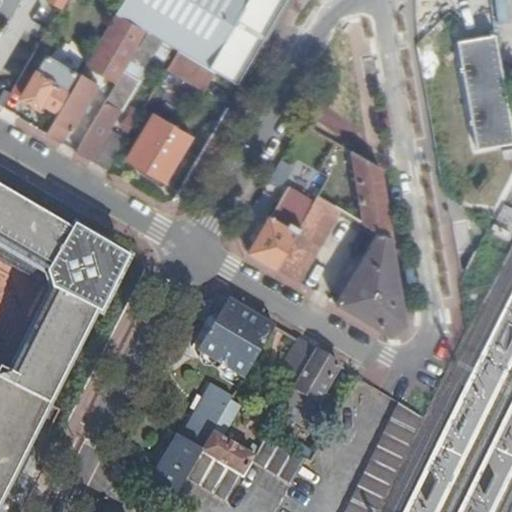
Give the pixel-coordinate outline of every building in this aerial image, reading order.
[(20,0),(0,0),(0,12),(10,18),(20,0)] [(217,71),(237,83),(285,0),(126,0),(118,13),(149,31),(164,40),(180,50),(217,71)] [(119,82),(125,71),(132,60),(149,31),(118,13),(88,64),(119,82)] [(155,54),(164,40),(149,31),(132,60),(145,67),(154,53),(155,54)] [(488,34),(450,40),(470,150),(508,144),(488,34)] [(180,50),(169,68),(206,89),(217,71),(180,50)] [(56,108),(78,72),(47,55),(23,96),(38,105),(42,100),(56,108)] [(78,152),(93,161),(110,130),(140,80),(125,71),(119,82),(78,152)] [(47,134),(62,142),(70,129),(72,130),(96,90),(85,83),(88,78),(82,75),(47,134)] [(129,159),(167,180),(193,136),(156,114),(129,159)] [(93,161),(109,170),(126,140),(110,130),(93,161)] [(381,167),(354,152),(366,223),(379,231),(393,239),(387,203),(381,167)] [(282,159),(271,178),(281,184),(285,183),(293,170),(292,165),(282,159)] [(0,501),(18,469),(94,309),(99,312),(127,254),(72,221),(69,225),(0,185),(0,258),(36,280),(38,291),(0,367),(0,501)] [(316,201),(290,186),(272,216),(270,215),(248,252),(263,261),(277,269),(316,201)] [(316,201),(277,269),(301,283),(343,210),(319,196),(316,201)] [(400,281),(393,239),(379,231),(337,305),(391,337),(408,324),(400,281)] [(231,300),(228,298),(197,349),(200,351),(231,300)] [(245,378),(275,326),(257,315),(231,300),(200,351),(216,361),(220,355),(230,361),(227,367),(245,378)] [(299,382),(317,350),(304,343),(286,374),(299,382)] [(305,426),(342,365),(317,350),(299,382),(294,389),(296,390),(282,414),(305,426)] [(144,461),(137,474),(177,496),(188,477),(200,456),(214,432),(232,401),(235,397),(212,384),(180,436),(176,434),(161,459),(166,462),(161,471),(144,461)] [(214,432),(222,437),(240,405),(232,401),(214,432)] [(378,511),(422,422),(421,413),(403,402),(347,511),(378,511)] [(222,437),(214,432),(200,456),(242,479),(255,457),(222,437)] [(293,484),(307,459),(269,437),(254,463),(293,484)] [(242,479),(200,456),(188,477),(229,501),(242,479)]
